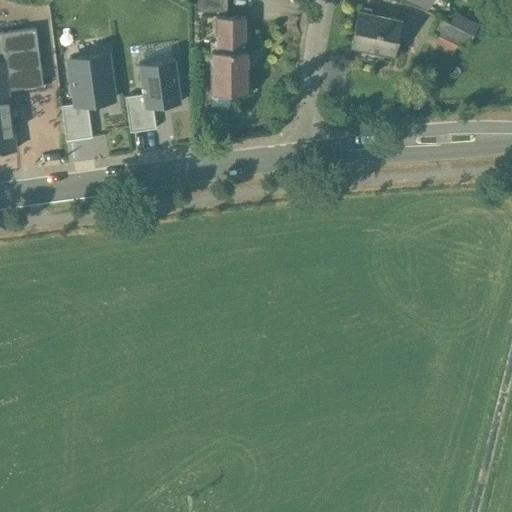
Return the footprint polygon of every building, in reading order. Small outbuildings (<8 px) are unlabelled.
[(226,0),(197,0),(198,9),(227,9),(226,0)] [(402,17),(356,9),(349,47),(378,52),(379,45),(396,48),(402,17)] [(247,16),(215,16),(216,39),(210,41),(210,51),(211,51),(211,91),(229,91),(238,91),(240,94),(246,94),(251,89),(250,83),(248,81),(248,49),(247,49),(247,16)] [(473,35),(438,17),(431,31),(437,34),(457,44),(466,49),(473,35)] [(36,28),(1,32),(5,60),(8,85),(8,89),(43,85),(36,28)] [(457,44),(437,34),(432,45),(451,54),(457,44)] [(92,104),(121,100),(114,50),(70,56),(77,102),(63,104),(68,139),(97,135),(92,104)] [(172,58),(142,62),(146,91),(129,94),(134,128),(160,124),(158,106),(178,103),(172,58)] [(8,85),(0,86),(0,150),(16,149),(8,89),(8,85)] [(229,91),(211,91),(211,108),(229,108),(229,91)]
